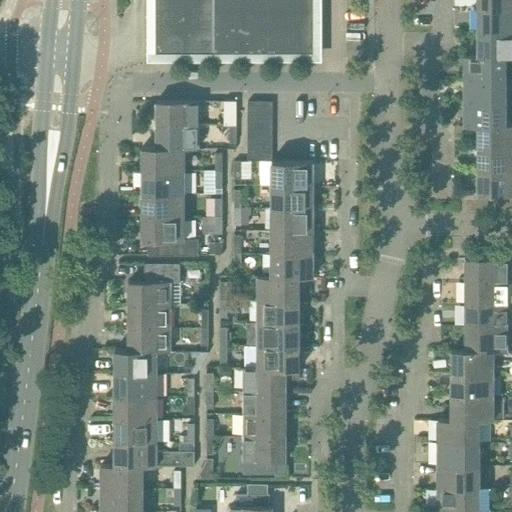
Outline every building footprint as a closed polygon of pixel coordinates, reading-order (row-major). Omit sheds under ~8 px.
[(154,0),(154,51),(151,51),(151,53),(154,53),(154,56),(156,56),(156,53),(313,53),(313,56),(315,56),(315,53),(318,53),(318,51),(315,51),(314,0),(154,0)] [(511,8),(511,0),(477,0),(478,9),(511,8)] [(511,31),(511,8),(478,9),(478,32),(511,31)] [(511,55),(511,31),(478,32),(478,54),(478,55),(506,55),(506,56),(511,55)] [(506,78),(506,56),(506,55),(478,55),(478,54),(464,54),(464,78),(506,78)] [(464,78),(464,101),(506,101),(506,78),(464,78)] [(156,124),(198,124),(198,100),(156,100),(156,124)] [(224,124),(229,124),(236,124),(236,100),(224,100),(224,124)] [(272,113),(272,101),(248,101),(248,113),(272,113)] [(506,123),(506,101),(464,101),(464,125),(478,125),(478,124),(506,124),(506,123)] [(248,113),(248,124),(272,125),(272,113),(248,113)] [(478,147),(511,146),(511,122),(506,123),(506,124),(478,124),(478,125),(478,147)] [(184,147),(184,148),(198,148),(198,124),(156,124),(156,146),(156,147),(184,147)] [(248,136),(272,137),(272,125),(248,124),(248,136)] [(272,137),(248,136),(248,148),(272,148),(272,137)] [(156,147),(156,146),(143,146),(143,170),(184,170),(184,148),(184,147),(156,147)] [(511,169),(511,146),(478,147),(478,170),(511,169)] [(259,160),(272,160),(272,148),(248,148),(248,160),(259,160)] [(272,160),(259,160),(259,184),(271,184),(313,184),(313,160),(306,160),(272,160)] [(511,169),(478,170),(478,193),(511,193),(511,169)] [(184,170),(143,170),(143,193),(184,193),(184,170)] [(271,207),(313,207),(313,184),(271,184),(271,207)] [(184,193),(143,193),(143,216),(184,216),(184,193)] [(271,230),(313,230),(313,207),(271,207),(271,230)] [(184,216),(143,216),(143,240),(148,240),(184,240),(184,216)] [(271,253),(313,253),(313,230),(271,230),(271,253)] [(148,240),(148,255),(184,255),(198,255),(198,240),(184,240),(148,240)] [(299,276),(299,277),(313,277),(313,253),(271,253),(271,275),(271,276),(299,276)] [(466,258),(466,282),(508,282),(507,258),(466,258)] [(129,280),(129,304),(170,304),(170,281),(180,281),(180,263),(144,263),(144,280),(129,280)] [(271,276),(271,275),(257,275),(257,299),(299,299),(299,277),(299,276),(271,276)] [(466,282),(465,304),(508,304),(508,282),(466,282)] [(257,322),(299,322),(299,299),(257,299),(257,322)] [(170,327),(170,304),(129,304),(129,327),(170,327)] [(465,304),(465,327),(508,327),(508,304),(465,304)] [(257,345),(299,345),(299,322),(257,322),(245,322),(245,345),(257,345)] [(129,327),(129,349),(129,350),(157,350),(157,351),(170,351),(170,327),(129,327)] [(465,327),(465,348),(465,350),(493,350),(493,351),(508,351),(508,327),(465,327)] [(258,345),(248,345),(248,367),(258,366),(258,368),(299,368),(299,345),(258,345)] [(493,373),(493,351),(493,350),(465,350),(465,348),(452,349),(452,373),(493,373)] [(157,373),(157,351),(157,350),(129,350),(129,349),(115,349),(115,373),(157,373)] [(196,372),(208,351),(192,351),(191,371),(196,372)] [(248,367),(244,367),(244,391),(285,391),(285,378),(299,378),(299,369),(299,368),(258,368),(258,366),(248,367)] [(157,396),(157,373),(115,373),(115,396),(157,396)] [(452,373),(451,395),(493,395),(493,373),(452,373)] [(244,414),(285,414),(285,391),(244,391),(244,414)] [(451,395),(451,419),(479,419),(479,420),(493,420),(493,395),(451,395)] [(115,396),(115,419),(157,419),(157,396),(115,396)] [(285,414),(244,414),(244,437),(285,437),(285,414)] [(479,442),(479,420),(479,419),(451,419),(438,418),(438,442),(479,442)] [(157,442),(157,419),(115,419),(115,442),(157,442)] [(285,437),(244,437),(244,460),(244,474),(277,474),(277,460),(285,460),(285,437)] [(143,465),(157,465),(194,465),(194,450),(157,450),(157,442),(115,442),(115,464),(143,464),(143,465)] [(479,442),(438,442),(438,464),(479,464),(479,442)] [(143,464),(115,464),(101,464),(101,487),(143,487),(143,465),(143,464)] [(479,487),(479,464),(438,464),(438,487),(479,487)] [(236,506),(230,506),(230,511),(271,511),(272,506),(269,506),(269,493),(268,493),(268,485),(248,485),(248,494),(236,494),(236,506)] [(101,510),(143,510),(143,487),(101,487),(101,510)] [(490,487),(479,487),(438,487),(438,510),(479,510),(490,510),(490,487)]
